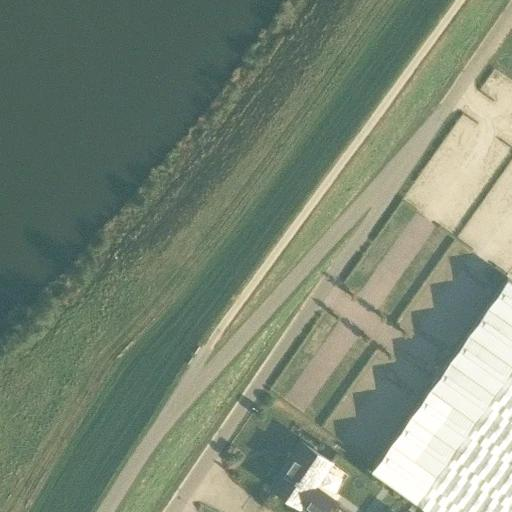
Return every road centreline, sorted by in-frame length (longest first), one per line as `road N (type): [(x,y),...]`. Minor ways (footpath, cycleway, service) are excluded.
road 1 (track): [(99,511),(170,400),(421,138)]
road 2 (track): [(455,0),(215,325),(197,354),(196,373)]
road 3 (unclassified): [(421,138),(511,10)]
